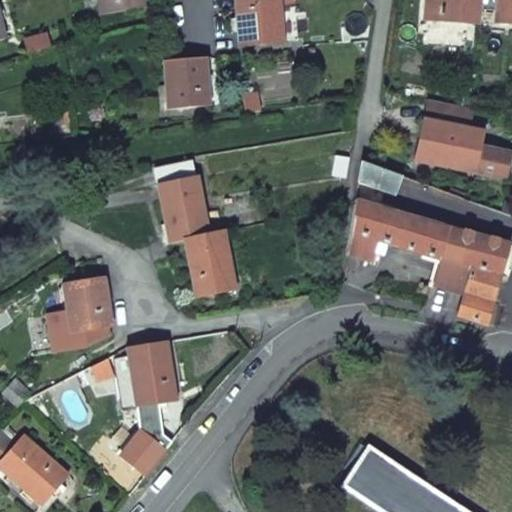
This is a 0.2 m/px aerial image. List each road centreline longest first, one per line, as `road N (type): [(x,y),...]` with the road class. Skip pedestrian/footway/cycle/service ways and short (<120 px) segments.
road 1 (residential): [(0,198),(34,208),(122,265),(150,330),(265,316),(328,328)]
road 2 (residential): [(328,328),(285,354),(154,511)]
road 3 (residential): [(511,354),(380,325),(328,328)]
road 4 (residential): [(383,0),(361,133)]
